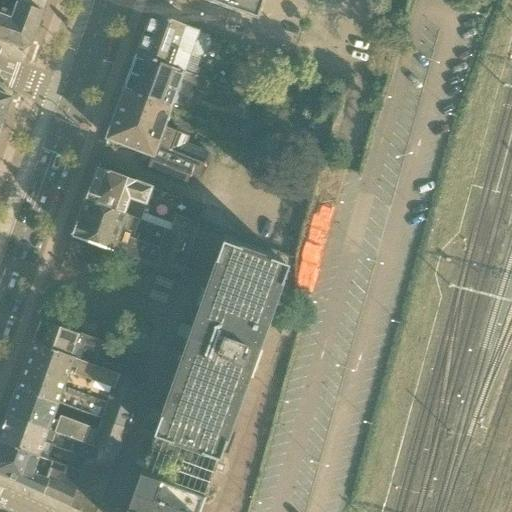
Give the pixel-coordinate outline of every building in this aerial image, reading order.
[(0,40),(24,49),(30,45),(42,12),(7,0),(1,0),(0,4),(0,40)] [(7,0),(42,12),(46,0),(7,0)] [(201,0),(237,13),(238,12),(257,19),(263,0),(201,0)] [(152,15),(137,55),(198,77),(200,70),(188,66),(188,67),(186,66),(191,55),(198,57),(205,55),(209,41),(207,36),(199,33),(199,32),(152,14),(151,15),(152,15)] [(197,78),(198,77),(137,55),(124,92),(171,108),(181,81),(203,89),(205,81),(197,78)] [(163,129),(171,108),(124,92),(107,140),(152,156),(146,173),(186,188),(191,173),(200,176),(208,154),(184,145),(187,138),(163,129)] [(0,125),(1,126),(11,98),(0,94),(0,125)] [(142,221),(146,209),(149,210),(151,206),(147,204),(153,189),(98,168),(90,189),(86,199),(140,220),(142,221)] [(181,276),(194,241),(170,232),(142,221),(140,220),(86,199),(77,224),(77,223),(72,235),(73,236),(72,238),(113,253),(114,252),(125,256),(181,276)] [(170,232),(194,241),(199,226),(200,225),(199,225),(176,216),(173,225),(170,232)] [(154,438),(219,462),(220,462),(245,391),(260,350),(289,268),(223,244),(193,328),(181,324),(177,336),(189,340),(179,368),(154,438)] [(81,336),(42,321),(34,344),(80,361),(84,352),(98,357),(103,345),(81,336)] [(80,361),(34,344),(33,344),(25,367),(135,407),(143,384),(80,361)] [(127,430),(135,407),(25,367),(17,389),(59,405),(59,404),(101,420),(127,430)] [(55,415),(59,405),(17,389),(8,415),(117,455),(127,430),(101,420),(98,430),(55,415)] [(45,443),(88,459),(89,457),(113,466),(117,455),(8,415),(0,437),(0,442),(40,457),(45,443)] [(219,462),(154,438),(142,472),(140,475),(141,476),(127,511),(126,511),(127,511),(126,511),(200,511),(206,499),(206,500),(207,496),(219,462)] [(0,475),(69,507),(83,472),(66,467),(53,462),(40,457),(0,442),(0,475)] [(88,459),(83,472),(69,507),(80,511),(96,511),(113,466),(89,457),(88,459)]
